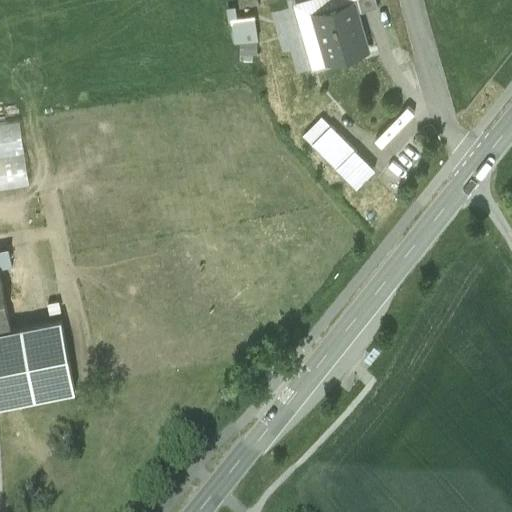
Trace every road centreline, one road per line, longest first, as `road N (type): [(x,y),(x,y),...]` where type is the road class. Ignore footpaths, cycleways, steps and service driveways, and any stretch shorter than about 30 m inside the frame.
road 1 (tertiary): [(201,511),(511,128)]
road 2 (track): [(459,153),(404,0)]
